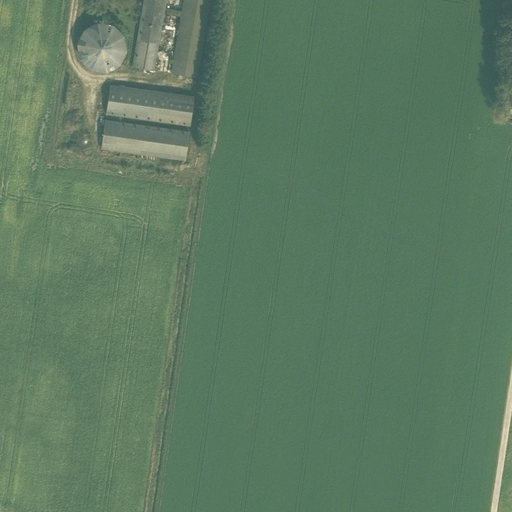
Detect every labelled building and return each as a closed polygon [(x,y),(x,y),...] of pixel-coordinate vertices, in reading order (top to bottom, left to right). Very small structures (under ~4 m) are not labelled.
[(142,0),(131,67),(154,71),(163,14),(165,9),(166,0),(142,0)] [(183,0),(181,11),(165,9),(163,14),(180,17),(170,73),(197,78),(210,0),(183,0)] [(128,57),(109,18),(72,36),(91,75),(128,57)] [(106,115),(190,127),(194,97),(110,85),(106,115)] [(101,149),(185,161),(189,131),(105,120),(101,149)]
